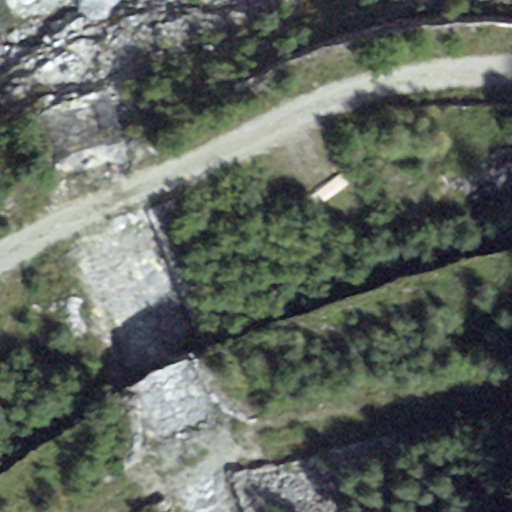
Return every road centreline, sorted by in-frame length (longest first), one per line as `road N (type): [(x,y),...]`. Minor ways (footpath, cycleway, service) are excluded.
road 1 (track): [(511,64),(392,80),(285,106),(0,270)]
road 2 (primary): [(40,511),(105,461),(279,385),(511,299)]
